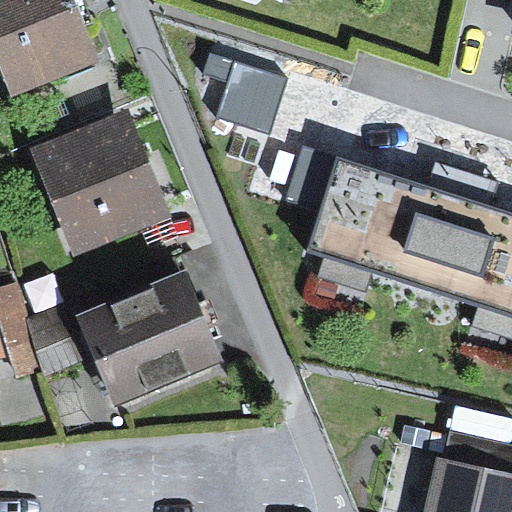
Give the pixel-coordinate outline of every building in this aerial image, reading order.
[(84,0),(0,0),(0,49),(23,109),(114,74),(84,0)] [(511,0),(510,0),(498,48),(511,51),(511,0)] [(135,117),(34,155),(73,260),(174,223),(135,117)] [(511,209),(345,164),(319,256),(511,308),(511,209)] [(201,276),(92,318),(128,412),(237,370),(201,276)] [(19,300),(0,304),(0,433),(52,419),(19,300)] [(511,511),(511,470),(442,454),(428,511),(511,511)]
